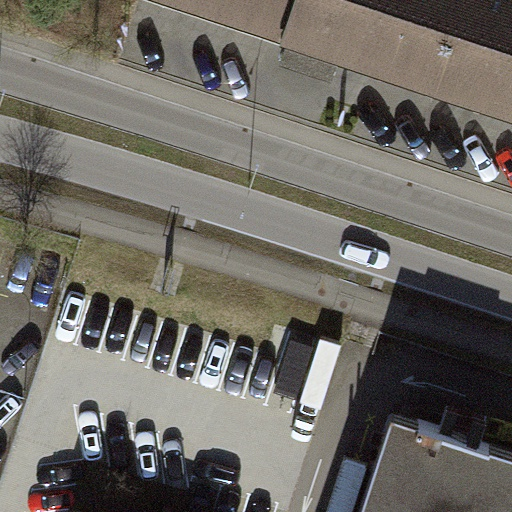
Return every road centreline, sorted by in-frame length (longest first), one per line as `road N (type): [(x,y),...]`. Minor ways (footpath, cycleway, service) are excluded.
road 1 (secondary): [(511,238),(0,73)]
road 2 (secondary): [(0,144),(511,295)]
